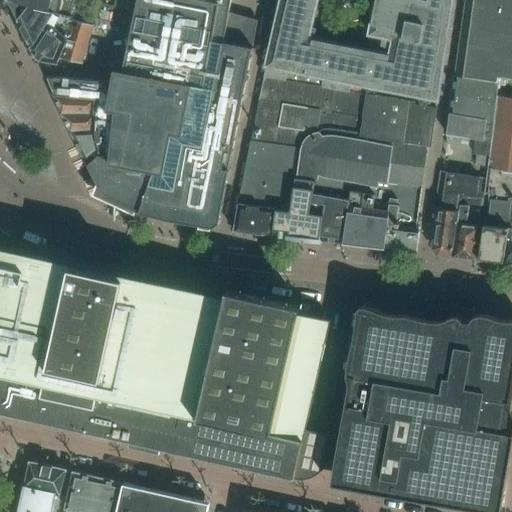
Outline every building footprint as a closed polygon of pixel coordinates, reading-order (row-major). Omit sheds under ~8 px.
[(12,0),(8,0),(31,47),(47,20),(66,37),(71,18),(12,0)] [(71,0),(12,0),(71,18),(73,19),(77,1),(71,0)] [(50,76),(47,77),(54,93),(62,112),(93,112),(96,112),(96,129),(100,146),(86,160),(88,164),(97,182),(103,196),(136,211),(139,212),(169,220),(213,227),(216,225),(219,223),(233,151),(247,80),(248,73),(253,47),(258,20),(229,12),(230,0),(137,0),(123,70),(118,69),(116,82),(90,80),(56,77),(50,76)] [(281,0),(266,65),(264,76),(312,85),(336,89),(365,95),(366,85),(438,99),(452,0),(281,0)] [(511,0),(465,0),(455,75),(465,77),(498,81),(498,77),(511,78),(511,0)] [(67,38),(57,62),(81,67),(89,41),(92,32),(92,30),(94,25),(92,25),(84,22),(73,19),(71,18),(66,37),(67,38)] [(47,20),(31,47),(34,54),(35,55),(40,59),(42,60),(42,59),(57,62),(67,38),(66,37),(47,20)] [(452,93),(449,114),(487,119),(493,120),(496,100),(496,95),(497,95),(498,81),(465,77),(455,75),(452,93)] [(269,101),(282,103),(320,110),(332,112),(332,111),(336,89),(312,85),(274,78),(264,76),(259,99),(269,101)] [(365,95),(336,89),(332,111),(361,117),(365,95)] [(409,102),(365,95),(361,117),(361,118),(362,118),(358,138),(392,145),(393,141),(404,142),(409,102)] [(259,99),(255,121),(251,140),(300,147),(301,145),(303,141),(304,138),(306,136),(309,134),(312,133),(314,132),(278,126),(282,103),(269,101),(259,99)] [(418,145),(431,146),(437,107),(427,106),(409,102),(404,142),(418,145)] [(314,132),(315,131),(317,131),(320,110),(282,103),(278,126),(314,132)] [(343,242),(343,243),(385,248),(385,247),(386,238),(387,223),(393,224),(416,227),(422,187),(388,182),(393,145),(392,145),(358,138),(362,118),(361,118),(361,117),(332,111),(332,112),(320,110),(317,131),(315,131),(314,132),(312,133),(309,134),(306,136),(304,138),(303,141),(301,145),(300,147),(296,176),(314,179),(313,186),(312,194),(309,212),(310,212),(322,213),(324,195),(349,198),(347,211),(345,233),(343,242)] [(93,112),(62,112),(72,131),(81,129),(96,129),(96,112),(93,112)] [(447,128),(446,134),(447,134),(469,137),(469,136),(475,137),(490,139),(493,120),(487,119),(449,114),(447,128)] [(72,131),(72,132),(85,160),(86,160),(100,146),(96,129),(81,129),(72,131)] [(251,140),(245,170),(294,176),(296,176),(300,147),(251,140)] [(393,145),(388,182),(422,187),(428,146),(418,145),(404,142),(393,141),(392,145),(393,145)] [(488,166),(490,157),(476,155),(475,164),(488,166)] [(238,203),(275,209),(275,207),(290,209),(294,176),(245,170),(238,203)] [(437,253),(437,254),(452,255),(453,245),(456,223),(457,223),(460,204),(461,204),(463,195),(483,199),(484,193),(485,187),(487,176),(441,171),(438,190),(436,208),(434,221),(437,221),(433,249),(434,249),(437,253)] [(288,238),(288,236),(291,236),(306,237),(319,239),(322,213),(310,212),(309,212),(312,194),(313,186),(314,179),(296,176),(294,176),(290,209),(275,207),(275,209),(273,224),(272,234),(272,236),(288,238)] [(511,236),(511,193),(511,196),(488,194),(487,206),(478,258),(504,261),(507,236),(511,236)] [(322,213),(319,239),(343,242),(345,233),(347,211),(349,198),(324,195),(322,213)] [(453,245),(452,255),(474,258),(483,206),(483,199),(463,195),(461,204),(460,204),(457,223),(456,223),(453,245)] [(234,228),(233,230),(272,234),(273,224),(275,209),(238,203),(234,228)] [(387,223),(386,238),(385,247),(399,249),(416,252),(419,228),(419,227),(416,227),(393,224),(387,223)] [(0,411),(3,412),(85,431),(149,445),(170,450),(244,466),(294,478),(294,477),(295,478),(296,478),(297,478),(299,478),(300,478),(301,478),(302,478),(303,478),(304,478),(305,478),(306,478),(307,478),(308,477),(309,477),(310,477),(311,476),(312,476),(313,476),(314,475),(315,475),(316,474),(317,474),(318,473),(319,473),(319,472),(320,471),(321,471),(322,470),(323,469),(323,468),(324,468),(325,467),(325,466),(326,465),(327,464),(327,463),(328,462),(328,461),(329,460),(329,459),(330,457),(330,456),(330,455),(335,435),(326,433),(313,430),(306,429),(331,319),(299,311),(301,305),(227,288),(226,295),(126,272),(56,256),(37,252),(0,244),(0,411)] [(355,386),(350,385),(337,457),(339,457),(335,476),(394,489),(393,491),(394,492),(394,493),(395,493),(395,494),(396,494),(496,511),(497,511),(498,511),(499,511),(500,511),(500,510),(501,510),(501,509),(502,509),(502,508),(503,507),(503,505),(511,454),(511,415),(507,414),(511,373),(511,330),(474,327),(474,319),(467,319),(460,318),(458,326),(370,316),(355,386)] [(30,461),(25,486),(60,494),(66,469),(30,461)] [(116,511),(124,482),(74,471),(65,508),(82,511),(116,511)] [(207,511),(210,502),(167,492),(124,482),(116,511),(207,511)] [(25,486),(18,511),(55,511),(60,494),(25,486)]
